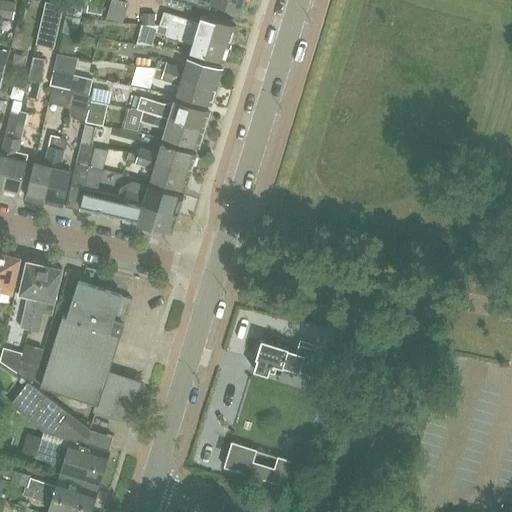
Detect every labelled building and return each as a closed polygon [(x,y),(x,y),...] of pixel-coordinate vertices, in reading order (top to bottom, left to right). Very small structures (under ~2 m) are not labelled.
[(5,0),(0,0),(0,15),(13,18),(16,2),(5,0)] [(83,0),(69,0),(67,13),(80,15),(83,0)] [(127,3),(118,0),(111,0),(106,18),(121,22),(127,3)] [(239,11),(241,0),(161,0),(162,0),(207,14),(211,3),(239,11)] [(46,1),(36,43),(54,47),(64,5),(46,1)] [(160,22),(169,25),(229,43),(234,25),(200,15),(198,22),(164,11),(160,22)] [(65,14),(62,33),(76,35),(79,16),(65,14)] [(143,14),(142,24),(154,24),(155,14),(143,14)] [(224,60),(229,43),(169,25),(160,22),(160,24),(154,24),(142,24),(141,24),(141,27),(192,42),(190,49),(224,60)] [(77,38),(63,35),(60,50),(74,52),(77,38)] [(11,52),(0,49),(0,89),(1,90),(11,52)] [(57,53),(53,68),(74,73),(77,58),(57,53)] [(156,67),(163,69),(216,85),(221,68),(187,57),(184,67),(159,59),(156,67)] [(153,77),(156,67),(136,66),(131,84),(150,87),(153,77)] [(210,103),(216,85),(163,69),(156,67),(153,77),(179,85),(176,92),(210,103)] [(74,73),(53,68),(50,84),(70,89),(74,73)] [(67,107),(68,104),(71,91),(53,87),(49,102),(67,107)] [(110,96),(106,89),(94,87),(92,94),(92,95),(91,99),(108,103),(110,96)] [(92,95),(71,90),(71,91),(68,104),(88,109),(91,99),(92,95)] [(142,97),(139,108),(144,109),(151,111),(202,128),(208,109),(175,99),(165,104),(142,97)] [(0,187),(12,137),(19,110),(21,101),(13,99),(0,154),(0,153),(0,187)] [(108,104),(91,99),(88,109),(89,110),(86,121),(103,125),(108,104)] [(197,145),(202,128),(151,111),(144,109),(141,118),(166,125),(163,135),(197,145)] [(0,190),(17,194),(25,159),(27,153),(17,150),(26,112),(19,110),(12,137),(0,187),(0,190)] [(85,123),(80,142),(92,144),(96,126),(85,123)] [(26,196),(44,201),(55,150),(59,136),(50,134),(44,163),(34,161),(26,196)] [(55,150),(44,201),(61,205),(69,169),(60,167),(66,138),(59,136),(55,150)] [(80,142),(75,162),(90,165),(94,144),(92,144),(80,142)] [(140,146),(138,153),(190,170),(195,153),(161,142),(158,152),(140,146)] [(184,187),(190,170),(138,153),(129,150),(127,159),(153,167),(150,177),(184,187)] [(75,162),(70,184),(85,187),(90,165),(75,162)] [(121,187),(118,194),(125,196),(177,212),(182,195),(148,184),(133,179),(130,190),(121,187)] [(65,206),(103,214),(137,221),(171,230),(177,212),(125,196),(118,194),(85,187),(70,184),(65,206)] [(20,256),(0,251),(0,298),(2,289),(12,291),(20,256)] [(32,317),(44,263),(41,263),(40,260),(35,259),(33,261),(27,260),(20,293),(28,294),(21,326),(29,328),(32,317)] [(32,317),(29,328),(38,330),(42,311),(52,314),(55,300),(62,268),(54,266),(54,264),(49,263),(47,264),(44,263),(32,317)] [(77,278),(66,314),(120,334),(124,320),(116,318),(124,293),(77,278)] [(98,402),(120,334),(66,314),(62,313),(40,384),(98,402)] [(257,340),(253,353),(257,354),(256,357),(257,358),(254,369),(268,374),(269,371),(275,373),(277,365),(283,366),(320,378),(330,381),(338,355),(317,349),(319,344),(300,339),(296,351),(288,349),(289,347),(262,338),(261,341),(257,340)] [(21,361),(19,373),(27,378),(31,381),(39,356),(31,354),(33,346),(25,344),(24,351),(21,361)] [(0,360),(19,373),(21,361),(24,351),(2,346),(0,354),(0,360)] [(43,430),(70,438),(84,443),(84,441),(85,441),(90,427),(29,380),(11,402),(43,430)] [(97,485),(108,451),(85,443),(85,441),(84,441),(84,443),(70,438),(67,445),(41,437),(35,457),(62,465),(60,473),(97,485)] [(232,441),(224,466),(249,474),(257,449),(232,441)] [(278,455),(270,480),(295,488),(303,463),(278,455)] [(29,474),(15,470),(11,481),(25,485),(29,474)] [(56,485),(38,480),(30,477),(27,487),(35,489),(91,506),(96,489),(58,477),(56,485)] [(35,489),(27,487),(26,486),(23,494),(51,502),(48,511),(51,511),(89,511),(91,506),(35,489)]
